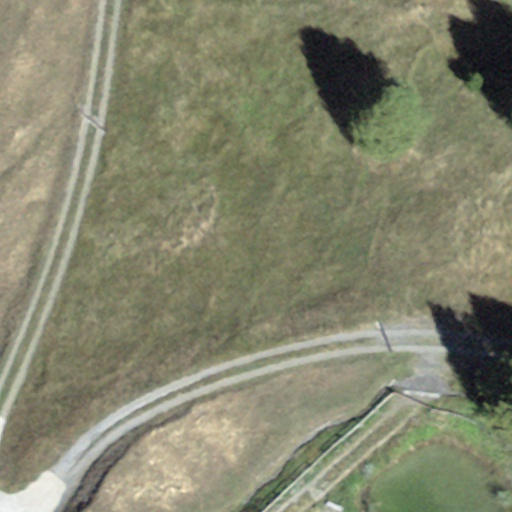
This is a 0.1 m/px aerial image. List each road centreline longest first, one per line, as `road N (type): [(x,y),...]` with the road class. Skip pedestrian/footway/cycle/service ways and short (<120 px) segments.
road 1 (track): [(34,511),(79,461),(182,388),(288,354),(378,341),(511,351)]
road 2 (track): [(107,0),(92,137),(61,256),(0,401)]
road 3 (track): [(440,342),(409,402),(287,511)]
